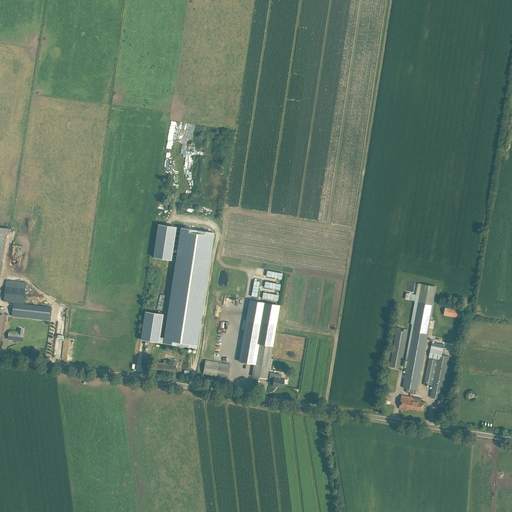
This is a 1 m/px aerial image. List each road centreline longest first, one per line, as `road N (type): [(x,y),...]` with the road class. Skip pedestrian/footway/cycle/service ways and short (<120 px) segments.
road 1 (unclassified): [(511,441),(0,357)]
road 2 (track): [(323,411),(391,0)]
